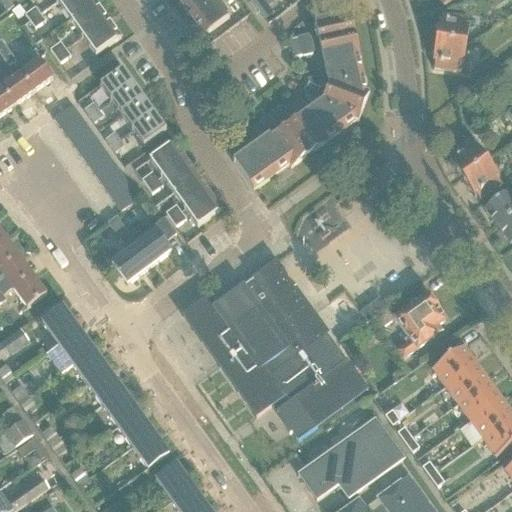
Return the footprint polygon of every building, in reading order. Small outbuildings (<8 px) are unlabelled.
[(13,8),(7,0),(3,0),(0,2),(0,4),(6,13),(13,8)] [(62,0),(57,4),(70,22),(96,3),(93,0),(62,0)] [(184,0),(181,3),(193,20),(217,2),(215,0),(184,0)] [(436,0),(443,9),(455,0),(436,0)] [(217,2),(193,20),(205,37),(229,19),(217,2)] [(96,3),(70,22),(83,39),(108,21),(96,3)] [(265,22),(272,16),(263,4),(256,10),(265,22)] [(30,23),(41,16),(36,9),(26,17),(30,23)] [(355,36),(350,14),(314,22),(319,44),(355,36)] [(439,21),(436,42),(466,47),(470,26),(468,26),(469,18),(442,14),(441,22),(439,21)] [(41,16),(30,23),(35,30),(45,23),(41,16)] [(83,39),(95,57),(121,39),(108,21),(83,39)] [(314,40),(308,36),(298,39),(289,41),(292,50),(299,48),(300,48),(315,45),(314,40)] [(324,66),(359,58),(360,58),(355,36),(319,44),(324,66)] [(0,55),(9,68),(16,63),(2,42),(0,43),(0,55)] [(466,47),(436,42),(433,63),(435,63),(434,70),(460,74),(461,67),(463,67),(466,47)] [(55,59),(65,51),(60,45),(50,52),(55,59)] [(303,58),(312,56),(316,50),(315,45),(300,48),(299,48),(292,50),(294,59),(302,57),(303,58)] [(65,51),(55,59),(60,65),(70,58),(65,51)] [(363,78),(359,58),(324,66),(329,86),(363,78)] [(39,61),(20,75),(34,94),(53,80),(39,61)] [(511,74),(508,70),(494,80),(509,99),(511,96),(511,74)] [(111,103),(133,87),(122,72),(100,88),(111,103)] [(14,108),(34,94),(20,75),(1,89),(14,108)] [(308,84),(320,88),(324,88),(322,78),(307,81),(308,84)] [(323,101),(344,130),(355,122),(358,123),(369,93),(367,92),(363,78),(329,86),(323,101)] [(486,95),(479,85),(465,96),(472,106),(486,95)] [(111,103),(122,118),(144,102),(133,87),(111,103)] [(0,118),(14,108),(1,89),(0,88),(0,118)] [(312,103),(321,97),(318,94),(306,89),(303,91),(312,103)] [(306,114),(327,143),(344,130),(323,101),(306,114)] [(155,118),(144,102),(122,118),(133,133),(155,118)] [(290,113),(284,105),(276,111),(285,123),(289,120),(290,113)] [(84,112),(89,119),(98,113),(93,106),(84,112)] [(53,121),(60,131),(79,117),(72,107),(53,121)] [(511,108),(503,115),(511,126),(511,108)] [(274,124),(281,126),(285,123),(276,111),(268,117),(274,124)] [(103,119),(98,113),(89,119),(94,126),(103,119)] [(327,143),(306,114),(288,127),(309,156),(327,143)] [(79,117),(60,131),(67,140),(85,126),(79,117)] [(155,118),(133,133),(144,149),(166,133),(155,118)] [(67,140),(73,149),(92,135),(85,126),(67,140)] [(268,137),(289,166),(291,169),(309,156),(288,127),(271,139),(269,136),(268,137)] [(252,143),(253,136),(247,128),(240,133),(248,146),(252,143)] [(237,147),(244,148),(248,146),(240,133),(232,139),(237,147)] [(92,135),(73,149),(80,158),(99,145),(92,135)] [(110,149),(119,142),(115,135),(105,142),(110,149)] [(272,178),(289,166),(268,137),(251,149),(272,178)] [(450,163),(462,180),(487,162),(475,145),(473,146),(469,140),(447,156),(451,162),(450,163)] [(124,149),(119,142),(110,149),(115,156),(124,149)] [(186,161),(174,144),(149,162),(161,179),(186,161)] [(80,158),(87,167),(105,154),(99,145),(80,158)] [(251,149),(233,162),(253,191),(272,178),(251,149)] [(105,154),(87,167),(93,177),(112,163),(105,154)] [(186,161),(161,179),(174,196),(198,178),(186,161)] [(487,162),(462,180),(475,197),(476,196),(481,202),(502,186),(498,180),(499,179),(487,162)] [(93,177),(100,186),(119,172),(112,163),(93,177)] [(119,172),(100,186),(107,195),(125,181),(119,172)] [(151,175),(141,182),(146,189),(156,182),(151,175)] [(174,196),(186,213),(210,195),(198,178),(174,196)] [(107,195),(113,204),(132,190),(125,181),(107,195)] [(146,189),(151,197),(161,190),(156,182),(146,189)] [(138,186),(132,190),(113,204),(120,214),(145,195),(138,186)] [(497,229),(511,217),(511,196),(510,198),(507,194),(484,211),(497,229)] [(186,213),(197,229),(222,211),(210,195),(186,213)] [(176,209),(166,216),(171,223),(181,216),(176,209)] [(171,223),(176,230),(185,223),(181,216),(171,223)] [(511,217),(497,229),(509,246),(511,244),(511,217)] [(118,222),(109,229),(123,248),(132,241),(118,222)] [(166,222),(155,230),(168,247),(178,239),(166,222)] [(155,236),(134,252),(148,270),(169,254),(155,236)] [(5,239),(0,242),(0,271),(18,258),(5,239)] [(127,286),(148,270),(134,252),(114,267),(127,286)] [(18,258),(0,271),(0,272),(13,291),(32,278),(18,258)] [(317,430),(339,414),(367,393),(347,364),(346,364),(326,337),(328,336),(276,264),(245,286),(218,306),(211,297),(195,309),(183,318),(257,421),(268,413),(272,410),(297,446),(318,431),(317,430)] [(32,278),(13,291),(27,310),(46,297),(32,278)] [(416,307),(409,298),(381,318),(388,328),(397,322),(410,340),(407,343),(409,346),(399,353),(405,362),(445,334),(441,328),(449,322),(431,297),(416,307)] [(369,324),(389,310),(382,300),(362,314),(369,324)] [(78,333),(63,313),(45,326),(59,347),(78,333)] [(0,346),(0,363),(28,344),(20,332),(0,346)] [(93,354),(78,333),(59,347),(74,367),(93,354)] [(446,390),(478,367),(464,349),(433,372),(446,390)] [(74,367),(89,388),(107,374),(93,354),(74,367)] [(458,408),(490,385),(478,367),(446,390),(458,408)] [(14,380),(6,369),(0,373),(0,379),(5,386),(14,380)] [(89,388),(104,408),(122,395),(107,374),(89,388)] [(458,408),(470,425),(502,402),(490,385),(458,408)] [(21,390),(12,396),(20,407),(29,401),(21,390)] [(104,408),(119,429),(137,415),(122,395),(104,408)] [(29,401),(20,407),(28,418),(37,412),(29,401)] [(511,420),(511,415),(502,402),(470,425),(483,442),(511,420)] [(392,429),(400,424),(392,413),(385,418),(392,429)] [(119,429),(134,449),(152,436),(137,415),(119,429)] [(511,447),(511,420),(483,442),(496,460),(511,447)] [(404,462),(375,422),(298,478),(317,503),(344,483),(354,498),(404,462)] [(11,450),(31,437),(21,423),(2,436),(11,450)] [(405,446),(412,441),(404,430),(397,435),(405,446)] [(59,442),(51,431),(42,438),(50,449),(59,442)] [(152,436),(134,449),(148,470),(167,457),(152,436)] [(412,441),(405,446),(412,456),(419,451),(412,441)] [(59,442),(50,449),(58,460),(67,453),(59,442)] [(422,470),(429,480),(436,475),(429,465),(422,470)] [(173,505),(192,491),(177,471),(158,484),(173,505)] [(89,483),(81,472),(72,479),(80,490),(89,483)] [(444,485),(436,475),(429,480),(437,490),(444,485)] [(2,511),(7,509),(9,511),(15,511),(48,490),(40,479),(4,505),(0,507),(0,511),(2,511)] [(432,511),(408,479),(378,501),(385,510),(382,511),(365,511),(359,503),(346,511),(432,511)] [(89,483),(80,490),(88,501),(97,495),(89,483)] [(178,511),(206,511),(207,511),(192,491),(173,505),(178,511)]
